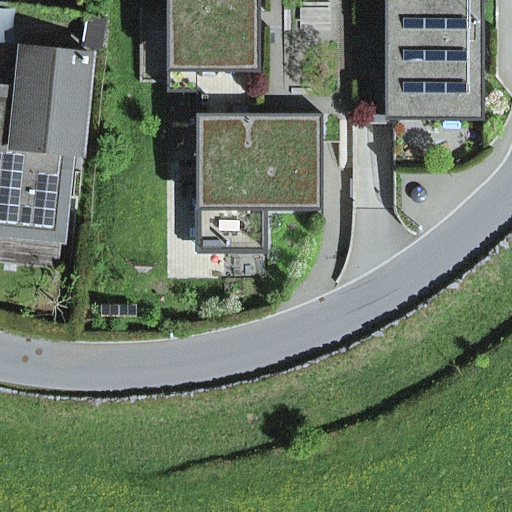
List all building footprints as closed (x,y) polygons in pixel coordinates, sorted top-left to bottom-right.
[(198,73),(261,73),(261,0),(168,0),(168,36),(198,36),(198,73)] [(485,121),(484,2),(488,2),(487,0),(386,0),(386,81),(426,81),(426,121),(485,121)] [(198,93),(198,73),(198,36),(168,36),(168,93),(198,93)] [(0,264),(59,270),(71,155),(82,156),(92,55),(23,48),(19,90),(18,98),(0,113),(0,264)] [(386,122),(426,121),(426,81),(386,81),(386,122)] [(0,113),(18,98),(19,90),(0,88),(0,113)] [(268,212),(324,212),(324,115),(198,115),(198,212),(221,212),(221,255),(268,255),(268,212)] [(198,255),(221,255),(221,212),(198,212),(198,255)]
